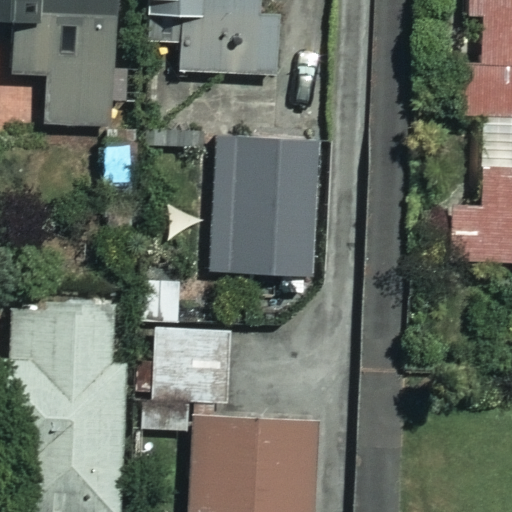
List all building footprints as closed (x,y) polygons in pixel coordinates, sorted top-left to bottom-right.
[(0,0),(0,21),(14,22),(12,75),(48,76),(46,125),(113,127),(116,0),(0,0)] [(261,0),(151,0),(150,41),(181,42),(180,74),(274,76),(275,16),(262,16),(261,0)] [(511,0),(470,0),(467,118),(480,118),(477,208),(454,208),(452,262),(511,263),(511,0)] [(321,144),(245,146),(247,223),(323,221),(321,144)] [(118,511),(115,305),(11,307),(13,511),(118,511)] [(187,511),(311,511),(315,427),(192,421),(187,511)]
